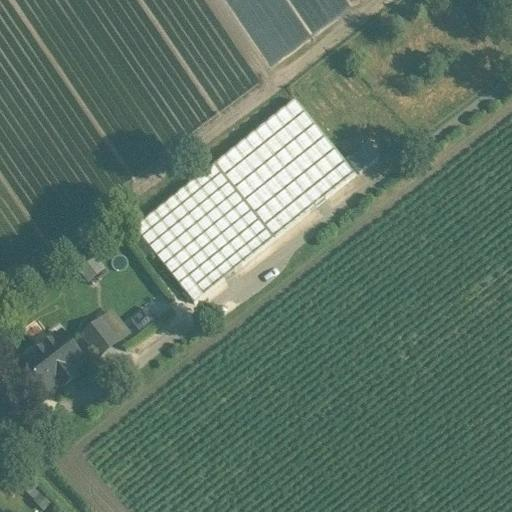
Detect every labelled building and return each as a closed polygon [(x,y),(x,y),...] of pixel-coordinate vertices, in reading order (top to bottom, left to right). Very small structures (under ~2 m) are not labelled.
[(296,102),(215,167),(275,241),(356,177),(296,102)] [(359,176),(381,158),(369,143),(347,161),(359,176)] [(215,167),(135,231),(194,306),(275,241),(215,167)] [(101,322),(82,337),(100,360),(119,345),(101,322)] [(59,334),(50,341),(40,349),(41,351),(25,364),(47,392),(60,382),(64,388),(75,379),(71,373),(83,364),(62,335),(61,336),(59,334)]
